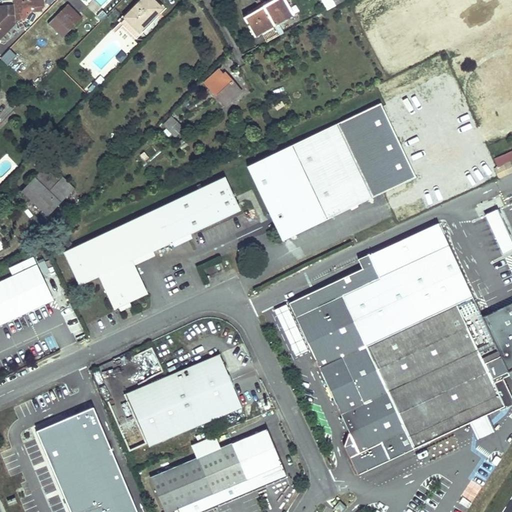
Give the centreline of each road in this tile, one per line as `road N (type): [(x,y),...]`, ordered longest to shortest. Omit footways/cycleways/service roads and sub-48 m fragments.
road 1 (residential): [(0,396),(194,308),(237,306),(321,477),(300,511)]
road 2 (unknown): [(274,378),(331,350),(350,357),(413,478)]
